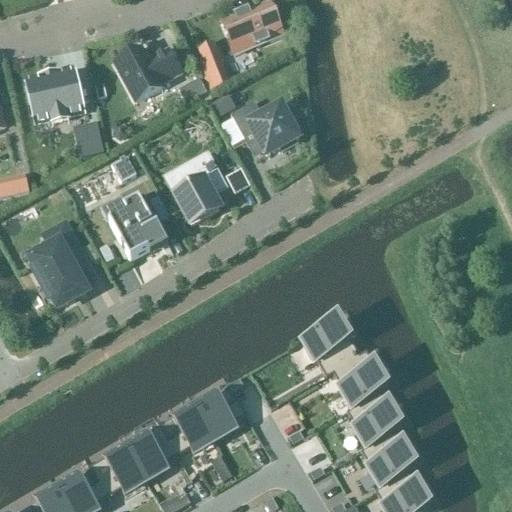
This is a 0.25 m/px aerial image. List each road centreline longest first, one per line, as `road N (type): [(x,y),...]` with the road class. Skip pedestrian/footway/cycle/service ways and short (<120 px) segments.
road 1 (residential): [(10,377),(306,194)]
road 2 (residential): [(0,46),(189,0)]
